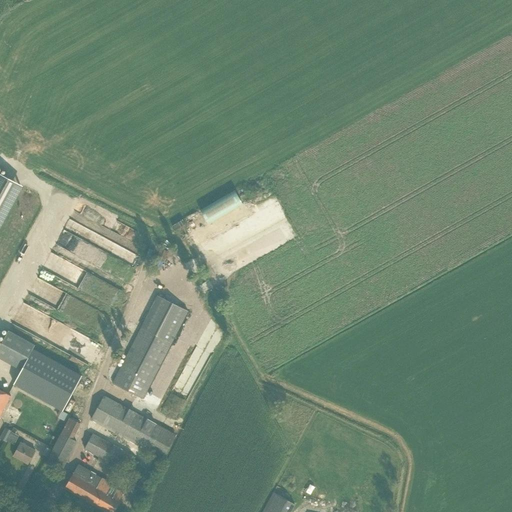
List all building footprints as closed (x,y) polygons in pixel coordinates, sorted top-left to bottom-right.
[(0,227),(23,186),(0,173),(0,227)] [(234,190),(200,210),(207,224),(242,203),(234,190)] [(129,262),(134,252),(68,219),(43,269),(73,285),(82,266),(124,287),(135,265),(129,262)] [(182,219),(172,226),(175,231),(185,224),(182,219)] [(152,269),(162,271),(168,250),(157,248),(152,269)] [(158,296),(141,327),(113,383),(142,399),(187,311),(158,296)] [(8,330),(0,344),(0,358),(21,370),(13,384),(62,411),(82,376),(33,349),(34,345),(8,330)] [(0,415),(11,396),(0,390),(0,415)] [(91,420),(162,459),(175,435),(104,396),(91,420)] [(68,418),(57,440),(46,463),(61,470),(76,441),(72,439),(80,424),(68,418)] [(0,436),(0,438),(6,442),(12,431),(5,427),(0,436)] [(84,449),(124,470),(132,456),(92,434),(84,449)] [(13,456),(27,464),(35,450),(20,442),(13,456)] [(119,499),(123,493),(116,489),(116,490),(112,487),(113,484),(102,477),(101,478),(95,475),(95,474),(78,464),(64,488),(105,511),(113,511),(121,499),(119,499)] [(129,488),(141,494),(152,473),(141,467),(129,488)] [(262,511),(289,511),(294,504),(273,492),(262,511)]
